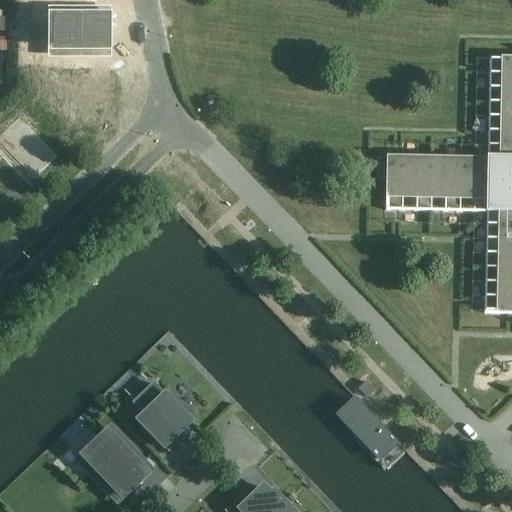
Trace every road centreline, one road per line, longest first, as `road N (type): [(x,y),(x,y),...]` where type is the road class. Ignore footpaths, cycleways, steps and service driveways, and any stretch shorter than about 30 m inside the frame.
road 1 (residential): [(511,466),(181,126)]
road 2 (unclassified): [(0,301),(181,126)]
road 3 (unclassified): [(164,100),(0,264)]
road 4 (unknown): [(158,72),(55,0)]
